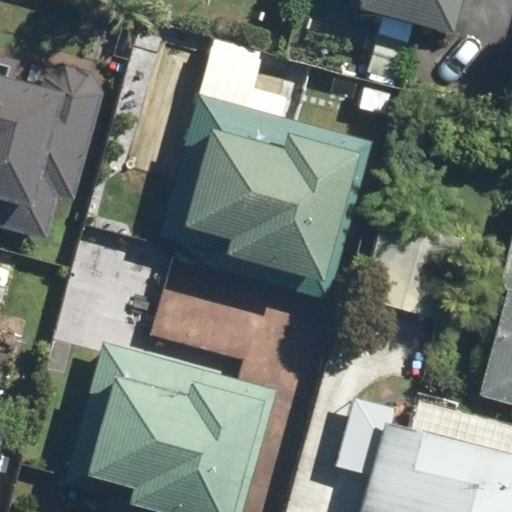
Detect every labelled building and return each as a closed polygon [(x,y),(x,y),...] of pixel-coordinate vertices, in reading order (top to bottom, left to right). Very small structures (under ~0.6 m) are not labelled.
[(336,0),(335,5),(438,34),(447,0),(336,0)] [(0,223),(18,228),(56,90),(0,74),(0,70),(3,58),(0,57),(0,223)] [(188,89),(145,239),(309,286),(352,135),(188,89)] [(511,209),(462,391),(511,404),(511,209)] [(374,214),(348,295),(417,317),(444,236),(374,214)] [(85,341),(48,486),(95,498),(91,511),(228,511),(261,385),(85,341)] [(339,396),(319,469),(355,478),(345,511),(511,511),(511,455),(374,418),(377,407),(339,396)]
